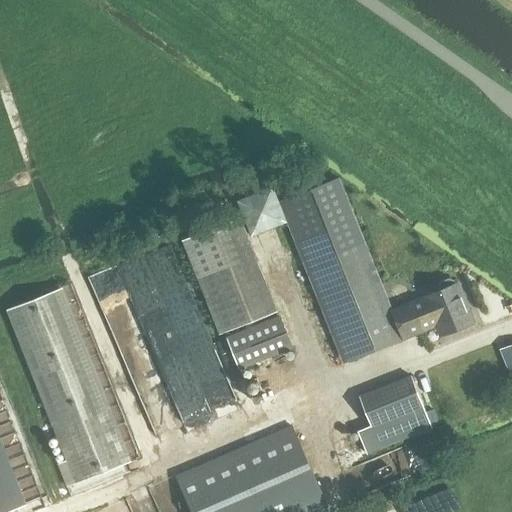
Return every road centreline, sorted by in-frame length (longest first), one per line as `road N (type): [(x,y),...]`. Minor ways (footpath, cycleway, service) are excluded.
road 1 (track): [(156,470),(34,177),(0,74)]
road 2 (unclassified): [(511,105),(363,0)]
